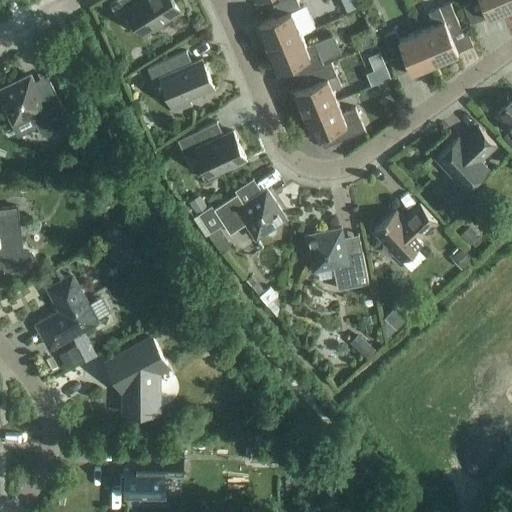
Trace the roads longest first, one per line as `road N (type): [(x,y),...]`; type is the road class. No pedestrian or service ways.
road 1 (residential): [(221,0),(279,137),(298,162),(324,173),(373,157),(511,57)]
road 2 (residential): [(14,511),(43,479),(52,434),(41,396),(0,346)]
